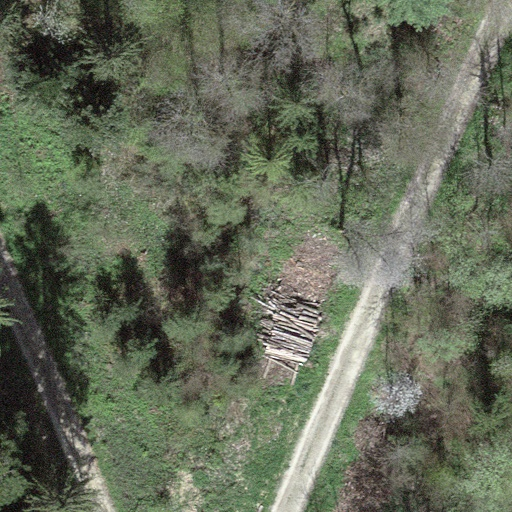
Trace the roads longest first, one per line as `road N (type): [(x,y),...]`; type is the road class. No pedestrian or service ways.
road 1 (track): [(489,0),(274,511)]
road 2 (track): [(0,227),(109,511)]
